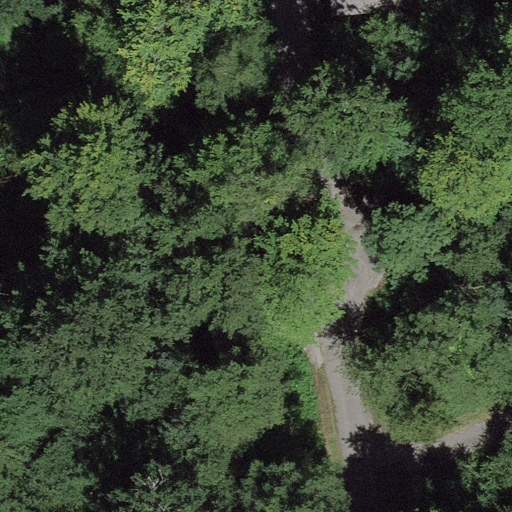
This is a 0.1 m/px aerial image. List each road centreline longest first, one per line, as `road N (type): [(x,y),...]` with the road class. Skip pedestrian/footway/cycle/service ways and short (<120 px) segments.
road 1 (unclassified): [(329,257),(293,0)]
road 2 (unclassified): [(361,473),(329,257)]
road 3 (unclassified): [(329,257),(444,221),(511,168)]
road 4 (unclassified): [(511,424),(423,464),(361,473)]
